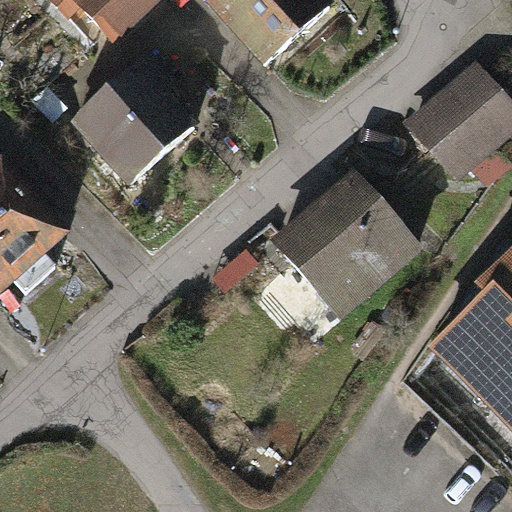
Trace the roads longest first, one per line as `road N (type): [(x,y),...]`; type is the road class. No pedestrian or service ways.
road 1 (residential): [(67,357),(414,59),(443,11),(440,0)]
road 2 (residential): [(67,357),(186,511)]
